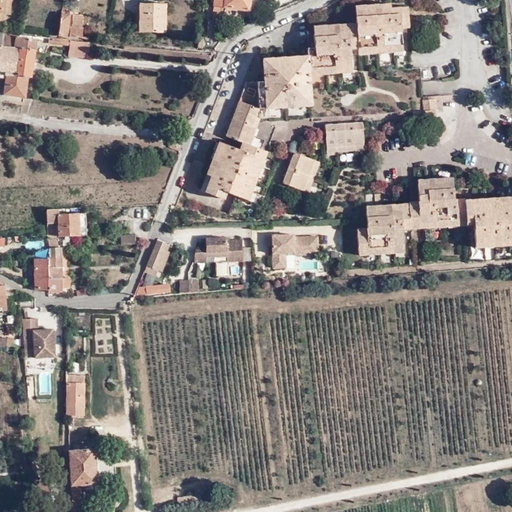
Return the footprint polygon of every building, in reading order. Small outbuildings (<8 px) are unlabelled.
[(137,0),(137,8),(139,8),(137,26),(160,27),(162,0),(137,0)] [(223,0),(223,6),(238,10),(238,8),(239,3),(246,3),(246,0),(223,0)] [(357,38),(358,43),(358,49),(366,48),(366,43),(365,0),(355,0),(356,12),(357,18),(357,38)] [(375,43),(375,48),(383,47),(383,42),(392,42),(392,40),(403,40),(401,19),(401,14),(409,13),(408,0),(382,0),(380,1),(373,2),(373,0),(365,0),(366,43),(375,43)] [(79,8),(58,5),(55,26),(78,29),(79,21),(78,21),(79,8)] [(340,13),(332,14),(332,19),(332,22),(341,21),(340,19),(340,13)] [(332,19),(311,21),(311,35),(311,40),(306,40),(306,45),(307,50),(308,63),(316,63),(316,58),(335,57),(335,62),(342,61),(342,55),(350,55),(350,44),(350,39),(357,38),(357,18),(340,19),(341,21),(332,22),(332,19)] [(16,30),(11,28),(10,44),(17,44),(14,71),(25,72),(30,73),(36,32),(16,30)] [(78,50),(79,32),(55,29),(47,28),(46,34),(59,36),(58,48),(78,50)] [(284,96),(293,95),(292,90),(309,90),(308,63),(307,50),(289,52),(289,56),(281,56),(281,52),(263,53),(264,71),(264,75),(257,75),(255,77),(252,85),(245,83),(242,92),(237,109),(253,113),(259,97),(266,97),(266,91),(284,90),(284,96)] [(241,81),(245,83),(252,85),(255,77),(244,73),(241,81)] [(232,108),(237,109),(242,92),(245,83),(241,81),(232,108)] [(421,91),(421,100),(412,100),(412,112),(435,112),(434,90),(421,91)] [(257,116),(253,113),(237,109),(232,108),(229,116),(233,117),(249,122),(255,124),(257,116)] [(363,134),(361,112),(324,114),(325,136),(363,134)] [(246,132),(249,122),(233,117),(229,127),(246,132)] [(251,133),(255,124),(249,122),(246,132),(251,133)] [(268,139),(251,133),(246,132),(244,139),(224,132),(218,149),(221,150),(219,157),(216,156),(213,164),(207,182),(223,187),(225,180),(230,182),(243,185),(246,176),(249,177),(252,170),(257,172),(259,165),(254,163),(260,146),(266,148),(268,139)] [(218,149),(224,132),(219,132),(214,148),(218,149)] [(304,181),(314,149),(294,142),(284,174),(304,181)] [(259,165),(266,148),(260,146),(254,163),(259,165)] [(221,150),(218,149),(214,148),(212,155),(216,156),(219,157),(221,150)] [(320,151),(314,149),(304,181),(310,183),(320,151)] [(251,188),(257,172),(252,170),(249,177),(246,176),(243,185),(251,188)] [(454,214),(452,190),(449,190),(449,175),(431,175),(431,179),(424,180),(424,176),(414,176),(415,192),(416,215),(427,214),(427,219),(434,219),(435,214),(454,214)] [(460,189),(452,190),(454,214),(454,218),(462,218),(462,212),(461,197),(460,189)] [(487,190),(487,195),(488,198),(495,198),(495,195),(495,189),(487,190)] [(407,221),(416,220),(416,215),(415,192),(405,193),(406,195),(406,201),(407,216),(407,221)] [(478,196),(461,197),(462,212),(470,211),(470,217),(470,232),(490,232),(490,238),(498,238),(498,231),(511,231),(511,207),(511,194),(495,195),(495,198),(488,198),(487,195),(478,196)] [(400,237),(399,222),(399,216),(407,216),(406,201),(390,201),(391,204),(384,204),(384,201),(365,202),(365,218),(365,223),(356,224),(356,246),(366,245),(365,240),(385,239),(386,245),(393,244),(392,237),(400,237)] [(43,204),(42,207),(42,218),(42,229),(42,231),(43,240),(53,240),(53,231),(51,231),(51,218),(54,218),(55,231),(56,230),(68,230),(82,230),(81,208),(52,209),(51,204),(43,204)] [(272,227),(272,237),(273,259),(286,258),(286,245),(295,245),(295,247),(306,247),(306,242),(318,242),(318,227),(293,228),(293,226),(272,226),(272,227)] [(117,239),(132,239),(131,229),(117,230),(117,239)] [(68,230),(56,230),(56,240),(57,240),(69,240),(68,230)] [(205,252),(226,251),(226,255),(226,256),(250,255),(250,242),(241,242),(241,234),(226,234),(226,231),(205,232),(205,243),(194,244),(195,257),(205,256),(205,252)] [(148,252),(141,266),(154,270),(157,265),(160,256),(165,257),(169,247),(166,245),(167,239),(155,235),(148,252)] [(57,240),(56,240),(53,240),(43,240),(43,252),(44,270),(58,271),(57,240)] [(32,252),(32,283),(44,283),(44,270),(43,252),(32,252)] [(160,256),(157,265),(161,267),(165,257),(160,256)] [(63,282),(64,271),(58,271),(44,270),(44,283),(45,287),(58,286),(58,282),(63,282)] [(185,274),(185,284),(196,283),(195,273),(185,273),(185,274)] [(176,285),(185,284),(185,274),(175,274),(176,285)] [(10,281),(0,276),(1,290),(10,290),(10,281)] [(139,281),(136,290),(168,284),(168,276),(139,281)] [(35,310),(19,311),(21,349),(52,347),(50,321),(45,322),(35,322),(35,318),(35,310)] [(62,374),(79,375),(79,367),(63,367),(62,367),(62,374)] [(79,408),(79,375),(62,374),(62,407),(79,408)] [(71,441),(66,442),(65,447),(63,447),(63,454),(66,454),(69,511),(100,511),(100,503),(77,506),(76,478),(93,477),(90,441),(77,441),(76,438),(70,438),(71,441)]
